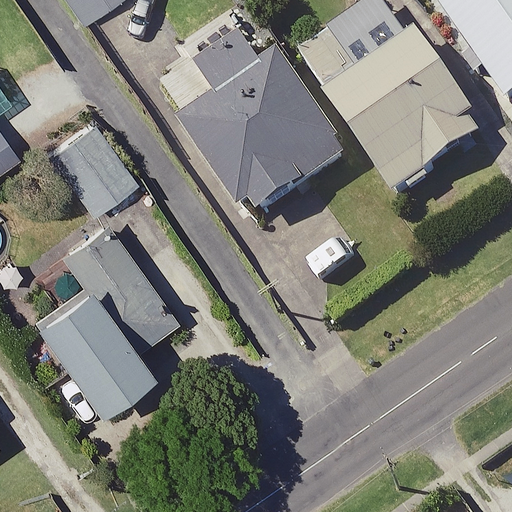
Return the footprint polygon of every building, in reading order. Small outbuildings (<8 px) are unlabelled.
[(121,0),(65,0),(85,27),(121,0)] [(511,0),(438,0),(475,54),(464,61),(478,82),(489,75),(510,106),(511,104),(511,0)] [(185,128),(244,215),(252,210),(259,221),(348,161),(261,33),(204,71),(224,101),(185,128)] [(308,60),(399,204),(433,183),(428,176),(484,140),(420,39),(370,71),(347,35),(308,60)] [(0,167),(36,142),(0,89),(0,167)] [(136,182),(96,125),(54,154),(94,211),(136,182)] [(152,367),(137,346),(177,319),(182,327),(211,306),(175,257),(148,276),(110,221),(65,253),(86,283),(37,318),(98,406),(152,367)]
